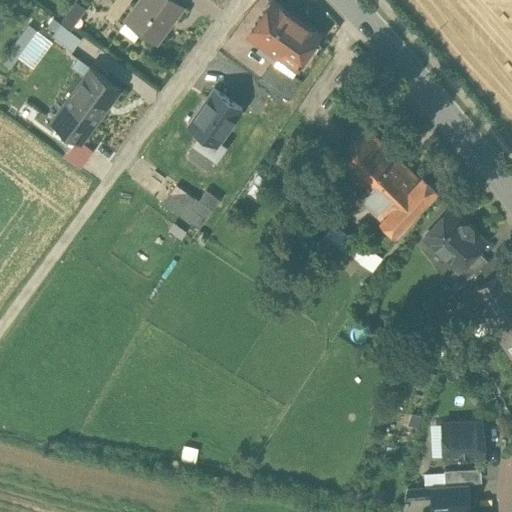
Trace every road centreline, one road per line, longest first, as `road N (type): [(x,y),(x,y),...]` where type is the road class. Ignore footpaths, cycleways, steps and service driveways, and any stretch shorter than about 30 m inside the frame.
road 1 (unclassified): [(240,0),(0,334)]
road 2 (tertiary): [(511,195),(346,0)]
